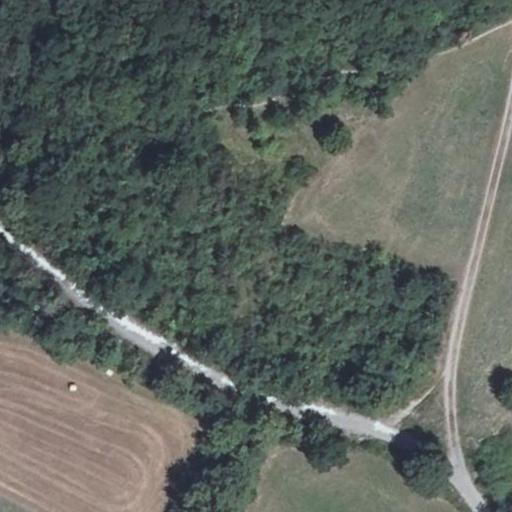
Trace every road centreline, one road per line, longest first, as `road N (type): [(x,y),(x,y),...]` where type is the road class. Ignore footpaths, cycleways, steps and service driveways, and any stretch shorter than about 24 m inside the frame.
road 1 (track): [(0,233),(130,328),(208,370),(421,452),(459,476),(484,511)]
road 2 (track): [(511,104),(450,364),(459,476)]
